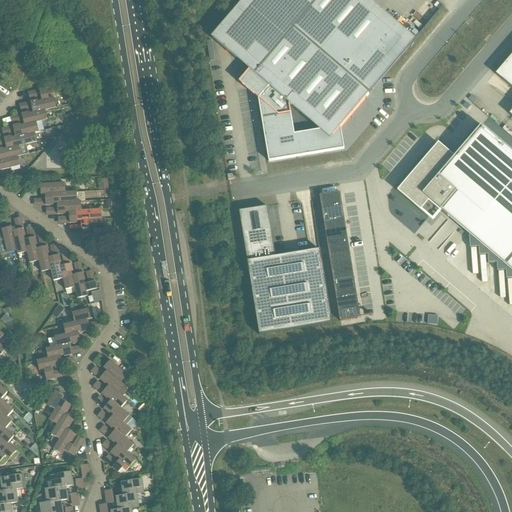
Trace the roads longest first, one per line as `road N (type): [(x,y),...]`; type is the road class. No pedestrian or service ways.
road 1 (secondary): [(115,0),(183,429)]
road 2 (secondary): [(201,417),(135,0)]
road 3 (residential): [(88,511),(100,481),(83,372),(112,323),(105,268),(0,190)]
road 4 (motorway): [(204,439),(362,416),(410,419),(469,451),(504,511)]
road 5 (motorway): [(511,453),(443,403),(390,392),(201,417)]
road 6 (unclassified): [(247,184),(355,173),(411,111)]
road 7 (unclassified): [(411,111),(437,111),(511,23)]
road 8 (unclassified): [(475,0),(407,81),(411,111)]
